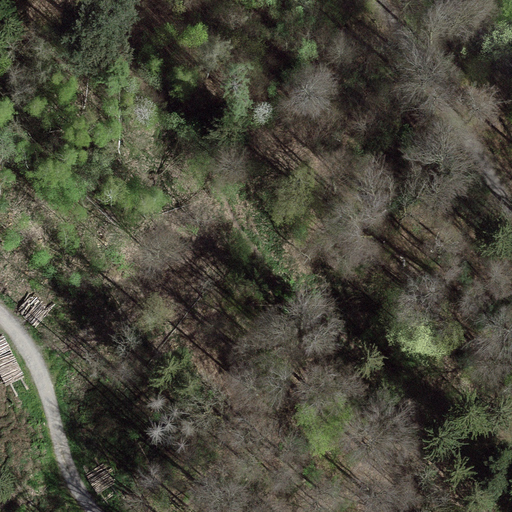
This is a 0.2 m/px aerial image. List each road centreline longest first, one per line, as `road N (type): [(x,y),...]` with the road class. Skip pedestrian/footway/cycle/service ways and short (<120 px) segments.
road 1 (track): [(375,0),(511,225)]
road 2 (track): [(98,511),(67,465),(47,391),(22,340),(0,316)]
